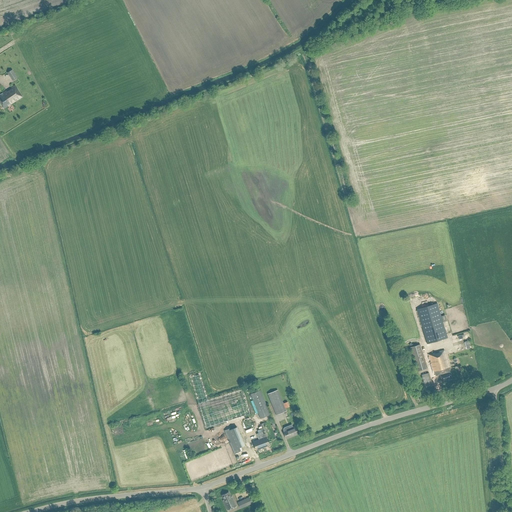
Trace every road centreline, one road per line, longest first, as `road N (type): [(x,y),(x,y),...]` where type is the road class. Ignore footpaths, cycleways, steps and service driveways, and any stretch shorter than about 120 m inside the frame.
road 1 (tertiary): [(203,487),(365,425),(491,389)]
road 2 (tertiary): [(203,487),(30,511)]
road 3 (track): [(351,212),(301,48)]
road 4 (unclassified): [(504,511),(491,389)]
